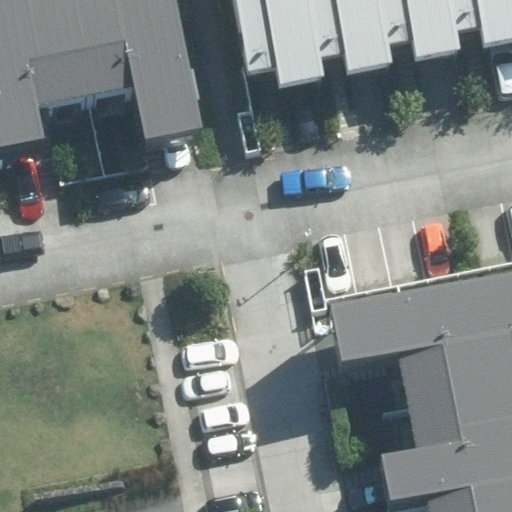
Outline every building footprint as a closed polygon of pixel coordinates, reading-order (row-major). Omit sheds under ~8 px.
[(0,0),(0,146),(44,137),(38,106),(136,86),(147,140),(202,129),(175,0),(0,0)] [(511,0),(236,0),(250,71),(278,65),(282,84),(327,75),(323,57),(346,52),(350,71),(393,63),(389,42),(413,38),(417,56),(460,48),(457,33),(484,28),(486,42),(511,36),(511,0)] [(511,511),(511,332),(511,330),(511,268),(333,303),(344,361),(397,351),(416,449),(379,456),(388,500),(426,493),(429,511),(511,511)] [(0,320),(0,365),(156,338),(149,295),(0,320)] [(218,349),(148,361),(160,438),(230,427),(218,349)] [(256,511),(254,495),(193,505),(194,511),(256,511)]
